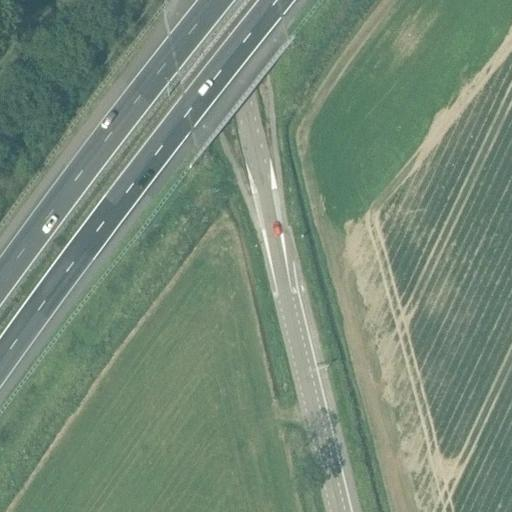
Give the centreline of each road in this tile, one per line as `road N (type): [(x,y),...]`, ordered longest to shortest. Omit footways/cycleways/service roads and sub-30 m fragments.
road 1 (tertiary): [(341,511),(222,0)]
road 2 (motorway): [(0,365),(278,0)]
road 3 (motorway): [(217,0),(0,283)]
